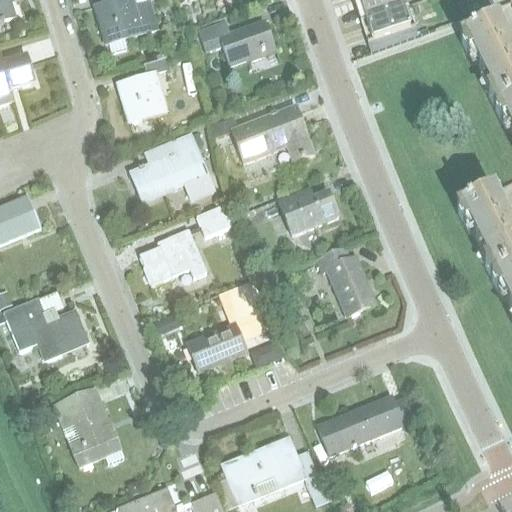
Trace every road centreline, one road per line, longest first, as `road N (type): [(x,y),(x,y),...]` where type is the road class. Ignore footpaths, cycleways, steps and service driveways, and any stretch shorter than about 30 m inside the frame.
road 1 (residential): [(438,329),(231,435),(192,434),(178,424),(62,156)]
road 2 (residential): [(438,329),(310,0)]
road 3 (residential): [(511,500),(438,329)]
road 4 (residential): [(62,156),(78,105),(50,0)]
